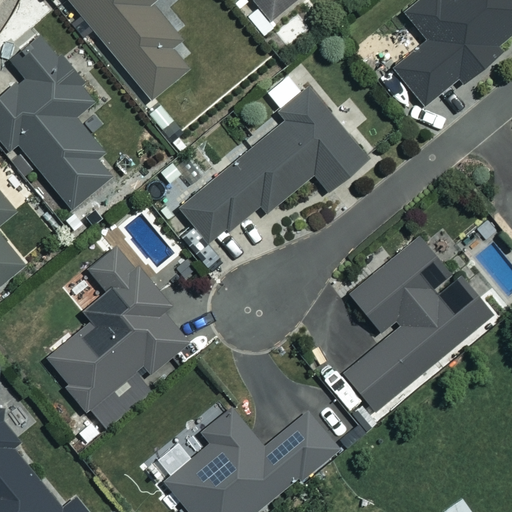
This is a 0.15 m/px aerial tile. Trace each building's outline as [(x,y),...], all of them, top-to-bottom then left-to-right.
[(156,0),(70,0),(149,97),(188,66),(172,46),(181,38),(153,3),(156,0)] [(253,0),(269,20),(293,0),(253,0)] [(499,43),(511,33),(511,0),(413,0),(400,10),(422,40),(390,63),(421,104),(453,81),(457,87),(505,51),(499,43)] [(97,99),(42,31),(9,58),(22,74),(0,92),(0,138),(7,148),(16,141),(71,208),(113,174),(93,149),(98,144),(75,116),(97,99)] [(178,207),(207,242),(225,228),(227,230),(258,204),(264,212),(312,172),(326,188),(366,155),(307,85),(276,110),(283,119),(178,207)] [(0,219),(13,209),(0,193),(0,281),(22,264),(0,236),(0,219)] [(421,233),(349,292),(380,330),(393,320),(397,326),(343,371),(375,409),(493,311),(459,270),(455,274),(421,233)] [(150,372),(188,338),(165,312),(172,305),(113,245),(87,268),(105,288),(82,308),(91,318),(46,357),(66,380),(61,384),(85,411),(141,361),(150,372)] [(263,445),(231,406),(199,431),(209,444),(164,480),(189,511),(252,511),(338,444),(310,408),(263,445)] [(89,511),(76,496),(62,507),(9,443),(17,437),(0,418),(1,408),(0,407),(0,511),(89,511)]
